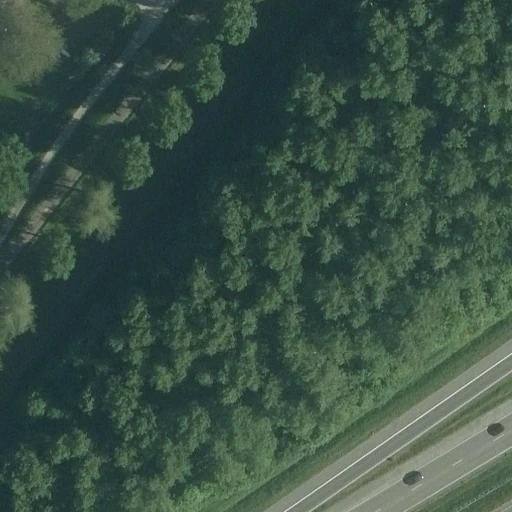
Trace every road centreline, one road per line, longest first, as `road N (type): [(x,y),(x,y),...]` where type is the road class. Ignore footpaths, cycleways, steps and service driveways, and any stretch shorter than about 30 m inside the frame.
road 1 (unclassified): [(212,0),(0,265)]
road 2 (residential): [(0,237),(98,85),(172,0)]
road 3 (trunk): [(511,363),(303,511)]
road 4 (trunk): [(511,430),(377,511)]
